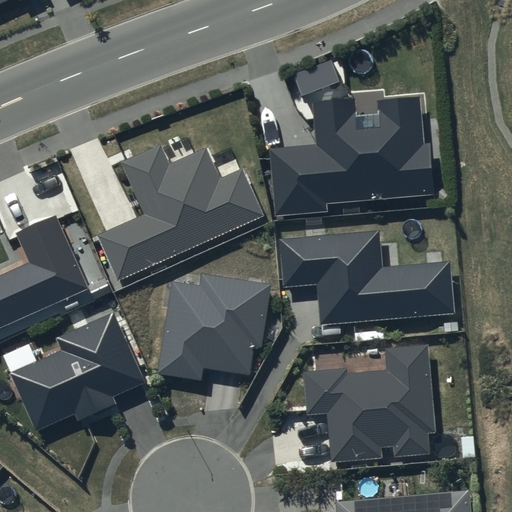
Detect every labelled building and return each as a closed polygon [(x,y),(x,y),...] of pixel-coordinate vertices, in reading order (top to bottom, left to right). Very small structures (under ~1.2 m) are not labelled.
[(0,0),(0,8),(19,0),(21,0),(24,4),(32,0),(0,0)] [(353,90),(310,93),(315,137),(268,141),(273,207),(326,203),(324,196),(433,187),(427,135),(423,135),(418,88),(376,91),(378,113),(354,116),(353,90)] [(159,135),(119,152),(144,207),(95,227),(116,273),(262,208),(242,160),(219,170),(204,140),(167,156),(159,135)] [(54,207),(15,224),(28,253),(0,266),(0,318),(87,280),(54,207)] [(378,222),(277,231),(282,280),(315,277),(319,317),(453,308),(449,254),(381,260),(378,222)] [(271,276),(199,265),(198,277),(170,273),(156,365),(200,372),(202,361),(248,368),(253,338),(261,340),(271,276)] [(112,304),(55,329),(61,342),(10,365),(35,422),(74,405),(78,413),(116,396),(113,390),(145,375),(112,304)] [(427,336),(383,341),(386,363),(346,366),(345,359),(301,363),(305,407),(325,405),(329,455),(380,450),(379,438),(392,437),(393,451),(428,446),(427,426),(435,425),(427,336)] [(470,511),(468,483),(335,494),(336,511),(470,511)] [(26,511),(15,502),(6,511),(26,511)]
